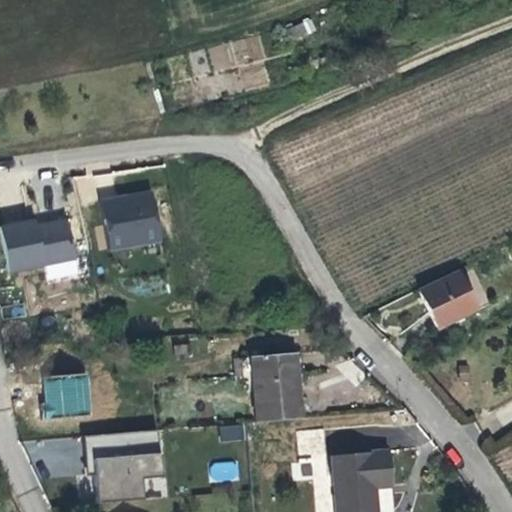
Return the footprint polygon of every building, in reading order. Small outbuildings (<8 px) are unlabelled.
[(259,38),(208,45),(212,67),(262,60),(259,38)] [(127,189),(97,193),(104,246),(158,238),(150,185),(127,189)] [(28,218),(0,224),(0,247),(5,271),(73,256),(64,217),(41,222),(30,224),(28,218)] [(494,304),(474,265),(432,286),(444,309),(452,325),(494,304)] [(256,420),(303,416),(301,388),(297,349),(251,353),(256,420)] [(88,375),(42,376),(44,416),(90,414),(88,375)] [(221,441),(244,440),(243,425),(220,427),(221,441)] [(93,481),(94,494),(141,491),(139,470),(158,468),(157,446),(154,446),(153,427),(83,432),(84,447),(90,447),(91,451),(93,481)] [(291,463),(293,475),(328,468),(321,427),(294,431),(300,462),(291,463)] [(335,454),(339,491),(378,487),(385,486),(395,485),(392,449),(335,454)] [(211,482),(239,481),(238,461),(209,463),(211,482)] [(380,511),(378,487),(339,491),(340,511),(380,511)]
